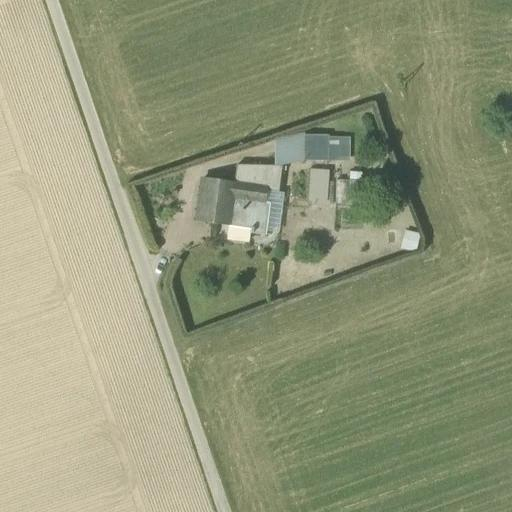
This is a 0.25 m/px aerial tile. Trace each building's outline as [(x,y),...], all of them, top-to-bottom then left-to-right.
[(304,137),(304,129),(275,139),(275,168),(305,163),(304,137)] [(328,137),(304,137),(305,163),(328,163),(328,139),(328,137)] [(338,139),(328,139),(328,163),(338,163),(338,139)] [(350,139),(338,139),(338,163),(350,163),(350,139)] [(267,188),(268,178),(269,168),(237,167),(235,184),(267,188)] [(282,169),(275,168),(274,178),(272,192),(279,193),(282,169)] [(326,204),(329,172),(310,171),(308,203),(326,204)] [(269,219),(271,203),(272,192),(274,178),(268,178),(267,188),(265,203),(263,218),(269,219)] [(228,227),(251,229),(252,217),(263,218),(265,203),(233,199),(235,184),(204,180),(198,223),(228,227)] [(361,183),(335,182),(334,206),(360,207),(361,183)] [(265,203),(267,188),(235,184),(233,199),(265,203)] [(279,193),(272,192),(271,203),(269,219),(267,233),(279,235),(284,194),(279,193)] [(269,219),(263,218),(252,217),(251,229),(250,236),(267,238),(267,233),(269,219)] [(250,236),(251,229),(228,227),(226,240),(249,244),(250,236)] [(420,236),(405,233),(401,250),(416,253),(420,236)]
